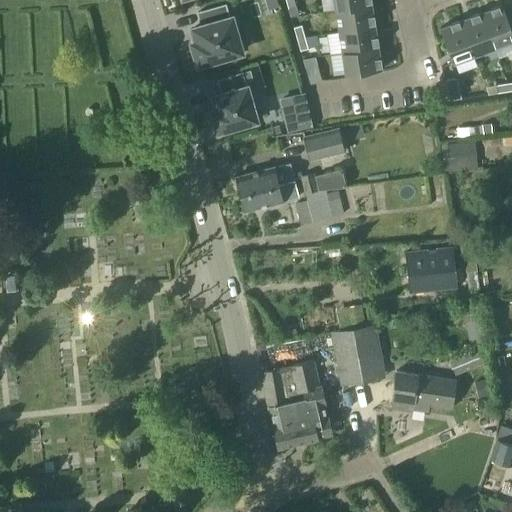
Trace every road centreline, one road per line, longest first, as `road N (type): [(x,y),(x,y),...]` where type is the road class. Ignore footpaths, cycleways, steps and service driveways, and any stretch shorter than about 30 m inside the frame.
road 1 (residential): [(254,494),(229,307),(145,0)]
road 2 (residential): [(408,0),(429,76),(321,98)]
road 3 (residential): [(399,511),(368,464),(254,494)]
